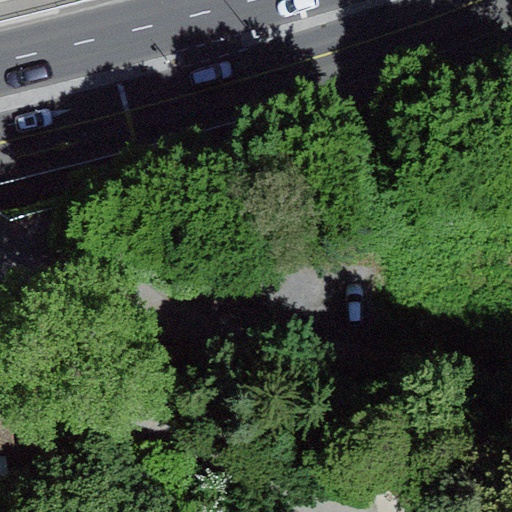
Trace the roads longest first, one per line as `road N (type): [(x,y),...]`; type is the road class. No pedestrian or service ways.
road 1 (primary): [(0,88),(333,0)]
road 2 (residential): [(0,268),(138,345)]
